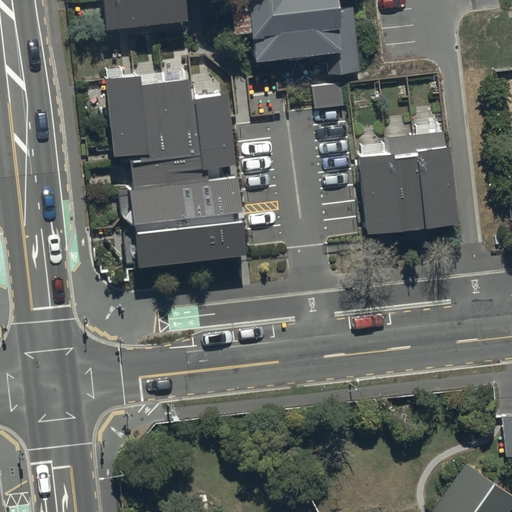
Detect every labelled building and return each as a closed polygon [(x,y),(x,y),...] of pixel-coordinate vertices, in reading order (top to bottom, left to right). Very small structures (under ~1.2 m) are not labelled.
[(95,0),(100,34),(184,23),(181,0),(95,0)] [(244,0),(252,66),(327,58),(329,79),(359,75),(351,7),(334,9),(333,0),(244,0)] [(135,70),(98,76),(111,165),(121,164),(137,269),(243,253),(232,178),(219,180),(217,163),(228,161),(218,95),(189,99),(185,77),(137,84),(135,70)] [(414,146),(356,153),(367,238),(454,227),(441,133),(413,136),(414,146)] [(511,412),(499,414),(505,460),(511,459),(511,412)] [(502,511),(511,499),(511,488),(497,478),(464,455),(424,511),(502,511)]
